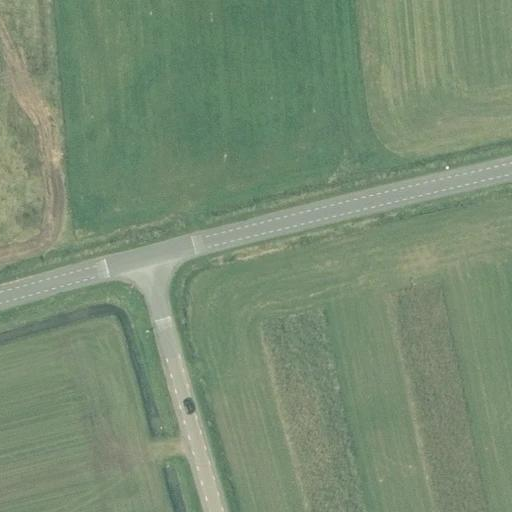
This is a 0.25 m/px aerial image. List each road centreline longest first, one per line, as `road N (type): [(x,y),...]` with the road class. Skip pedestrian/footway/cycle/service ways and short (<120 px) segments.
road 1 (tertiary): [(145,260),(511,164)]
road 2 (unclassified): [(216,511),(145,260)]
road 3 (tertiary): [(145,260),(0,299)]
